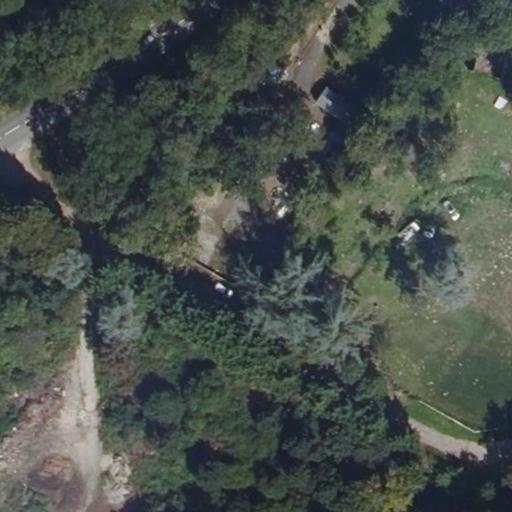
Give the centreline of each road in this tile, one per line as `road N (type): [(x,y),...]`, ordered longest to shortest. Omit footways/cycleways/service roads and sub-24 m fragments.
road 1 (residential): [(0,165),(90,234),(408,424),(481,463),(511,459)]
road 2 (track): [(90,234),(88,358),(101,511)]
road 3 (tertiary): [(0,136),(210,0)]
